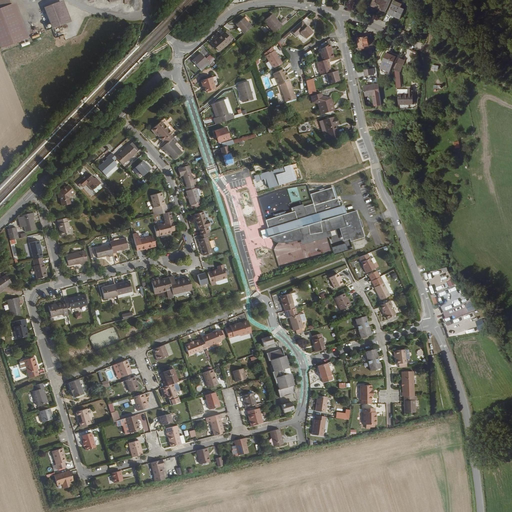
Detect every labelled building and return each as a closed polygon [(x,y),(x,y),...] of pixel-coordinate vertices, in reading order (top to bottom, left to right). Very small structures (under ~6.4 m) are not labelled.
[(0,0),(0,10),(10,6),(7,0),(0,0)] [(373,0),(371,6),(385,12),(389,4),(379,0),(373,0)] [(62,4),(58,5),(67,26),(70,24),(62,4)] [(404,10),(392,4),(388,14),(400,20),(404,10)] [(10,6),(23,42),(28,40),(14,5),(10,6)] [(58,5),(44,10),(53,31),(67,26),(58,5)] [(10,6),(0,10),(0,49),(0,50),(23,42),(10,6)] [(272,15),(264,22),(274,34),(282,27),(272,15)] [(235,26),(243,34),(251,28),(243,19),(235,26)] [(312,34),(302,21),(290,32),(295,38),(300,34),(306,40),(312,34)] [(235,38),(228,30),(225,33),(232,40),(235,38)] [(223,35),(222,35),(212,44),(219,52),(232,40),(225,33),(223,35)] [(369,45),(368,37),(358,38),(360,47),(369,45)] [(322,61),(327,59),(334,57),(329,44),(318,51),(322,61)] [(273,69),(282,63),(272,47),(264,54),(273,69)] [(388,52),(387,54),(396,57),(394,62),(395,63),(398,57),(388,52)] [(193,61),(202,71),(216,59),(211,55),(207,59),(202,53),(193,61)] [(396,57),(387,54),(382,65),(384,73),(389,75),(394,62),(396,57)] [(322,61),(316,63),(320,74),(330,71),(327,59),(322,61)] [(273,74),(278,86),(280,85),(288,81),(283,70),(273,74)] [(336,71),(325,74),(328,84),(339,80),(336,71)] [(203,85),(204,85),(205,89),(206,92),(216,89),(212,78),(201,81),(203,85)] [(311,78),(304,80),(308,94),(315,91),(311,78)] [(253,102),(248,83),(238,85),(243,104),(253,102)] [(280,86),(285,102),(296,99),(294,95),(290,83),(280,86)] [(377,108),(382,107),(379,86),(366,88),(367,98),(375,97),(377,108)] [(409,92),(409,96),(400,96),(399,96),(399,106),(415,105),(415,97),(414,97),(413,92),(409,92)] [(320,93),(310,96),(312,102),(317,103),(321,104),(322,108),(321,114),(334,110),(331,101),(326,100),(325,97),(321,96),(320,93)] [(213,103),(220,123),(230,120),(224,100),(213,103)] [(220,123),(213,103),(212,104),(216,117),(213,117),(215,124),(220,123)] [(336,124),(335,118),(331,119),(331,118),(321,121),(326,137),(336,134),(333,125),(336,124)] [(164,140),(167,143),(173,137),(170,134),(171,133),(160,121),(151,130),(157,136),(158,135),(163,141),(164,140)] [(227,138),(224,128),(215,131),(218,141),(227,138)] [(223,147),(227,146),(254,137),(253,133),(230,140),(229,139),(221,142),(223,147)] [(177,141),(174,137),(173,137),(167,143),(162,148),(165,151),(166,150),(170,154),(174,158),(182,151),(175,144),(177,141)] [(133,143),(130,145),(137,152),(139,150),(133,143)] [(130,145),(115,157),(116,158),(122,165),(137,152),(130,145)] [(223,147),(220,148),(225,166),(232,164),(227,146),(223,147)] [(115,157),(112,153),(106,158),(107,159),(98,167),(105,175),(109,172),(116,166),(117,164),(114,161),(116,158),(115,157)] [(151,168),(148,165),(147,166),(145,164),(143,160),(135,167),(143,176),(151,168)] [(183,176),(186,187),(194,185),(195,184),(197,183),(196,179),(192,180),(187,164),(181,166),(181,168),(177,169),(180,176),(183,176)] [(116,166),(109,172),(111,175),(118,168),(116,166)] [(101,183),(97,179),(93,179),(88,173),(79,182),(79,183),(78,184),(81,187),(82,186),(84,188),(87,185),(93,191),(101,183)] [(201,202),(195,184),(194,185),(186,187),(184,188),(190,205),(201,202)] [(76,194),(69,186),(66,188),(65,187),(60,192),(61,192),(60,194),(60,200),(61,206),(70,206),(69,197),(71,196),(72,197),(76,194)] [(152,208),(154,216),(163,213),(166,213),(167,213),(162,192),(151,195),(154,207),(152,208)] [(324,223),(326,230),(327,232),(329,231),(340,228),(347,226),(350,239),(364,234),(361,225),(363,224),(361,217),(359,217),(358,216),(357,210),(346,213),(344,206),(341,207),(340,205),(343,204),(342,200),(339,201),(338,198),(328,201),(327,198),(323,200),(324,202),(314,205),(314,203),(304,207),(306,215),(298,218),(296,211),(285,214),(285,212),(275,215),(276,217),(266,220),(268,224),(269,230),(272,229),(273,232),(270,233),(272,238),(277,242),(281,243),(284,243),(288,242),(291,242),(295,241),(298,241),(302,240),(303,239),(301,231),(308,228),(310,234),(322,232),(323,232),(321,224),(324,223)] [(294,207),(296,211),(298,218),(306,215),(304,207),(303,204),(294,207)] [(171,232),(175,231),(170,212),(167,213),(166,213),(163,213),(166,223),(154,226),(156,237),(172,233),(171,232)] [(33,213),(21,216),(22,217),(24,226),(25,232),(35,230),(33,218),(34,218),(33,213)] [(206,233),(209,232),(208,227),(209,226),(207,220),(206,220),(204,214),(195,217),(200,235),(206,233)] [(70,234),(67,218),(57,220),(61,236),(70,234)] [(321,224),(323,232),(322,232),(310,234),(308,228),(301,231),(303,239),(302,240),(302,241),(303,245),(331,236),(329,231),(327,232),(326,230),(324,223),(321,224)] [(347,226),(340,228),(344,241),(350,239),(347,226)] [(10,241),(19,239),(16,229),(7,231),(10,241)] [(138,233),(133,235),(136,251),(146,249),(148,248),(152,247),(150,236),(139,239),(138,233)] [(200,235),(198,236),(199,239),(198,240),(203,256),(213,253),(206,233),(200,235)] [(126,238),(110,242),(110,244),(113,253),(116,252),(116,251),(128,248),(126,238)] [(42,258),(43,257),(39,241),(29,243),(33,260),(42,258)] [(333,247),(335,254),(348,250),(346,243),(333,247)] [(110,257),(113,256),(113,253),(110,244),(95,248),(97,258),(109,255),(110,257)] [(87,260),(85,251),(65,255),(68,266),(80,263),(81,265),(84,264),(84,261),(87,260)] [(371,257),(369,253),(360,257),(364,265),(367,271),(376,267),(374,262),(371,257)] [(43,264),(42,258),(33,260),(35,266),(34,267),(37,280),(48,277),(44,264),(43,264)] [(227,277),(223,264),(219,266),(220,269),(208,272),(211,285),(216,283),(215,281),(227,277)] [(338,273),(330,277),(335,288),(343,283),(338,273)] [(0,291),(12,284),(6,275),(0,278),(0,291)] [(175,281),(173,276),(168,278),(172,291),(172,294),(192,290),(189,278),(183,279),(183,281),(179,282),(179,280),(175,281)] [(388,288),(387,288),(384,282),(381,276),(372,280),(379,292),(382,299),(391,295),(388,288)] [(172,291),(168,278),(161,279),(161,281),(159,281),(159,280),(158,277),(151,279),(155,295),(172,291)] [(446,282),(449,287),(455,284),(451,279),(446,282)] [(129,281),(115,284),(117,295),(132,291),(129,281)] [(115,284),(109,286),(101,288),(104,299),(117,295),(115,284)] [(285,305),(286,310),(295,307),(294,302),(291,292),(281,296),(284,305),(285,305)] [(344,293),(335,297),(341,310),(350,305),(344,293)] [(68,297),(64,298),(65,302),(66,308),(70,307),(70,309),(87,305),(85,294),(68,298),(68,297)] [(439,296),(431,299),(434,305),(441,302),(439,296)] [(19,302),(18,297),(7,300),(10,316),(21,314),(18,302),(19,302)] [(393,304),(391,299),(381,304),(388,317),(396,313),(392,305),(393,304)] [(66,308),(65,302),(48,306),(51,316),(63,314),(63,316),(68,315),(66,308)] [(295,307),(286,310),(288,316),(291,316),(294,329),(304,326),(300,313),(297,314),(295,307)] [(371,334),(369,325),(366,316),(356,319),(358,328),(361,337),(371,334)] [(24,319),(13,322),(14,327),(14,328),(17,339),(28,337),(25,325),(25,324),(24,319)] [(240,335),(252,331),(248,319),(230,324),(230,325),(225,327),(229,337),(239,334),(240,335)] [(482,319),(475,321),(478,331),(485,329),(482,319)] [(202,336),(203,337),(206,344),(221,339),(221,337),(224,336),(221,329),(218,330),(217,329),(212,331),(213,332),(202,336)] [(315,346),(316,351),(325,348),(321,333),(313,335),(315,344),(316,346),(315,346)] [(272,334),(261,338),(264,345),(274,342),(272,334)] [(190,354),(207,347),(206,344),(203,337),(186,344),(190,354)] [(169,354),(165,343),(155,347),(157,353),(156,354),(158,358),(169,354)] [(294,385),(290,373),(283,375),(282,369),(288,367),(285,356),(283,356),(281,348),(267,352),(269,360),(271,360),(274,370),(273,371),(275,377),(276,377),(280,389),(278,389),(281,397),(295,393),(292,385),(294,385)] [(380,368),(375,348),(364,351),(370,370),(380,368)] [(398,363),(400,363),(401,367),(408,366),(405,348),(395,350),(395,357),(397,357),(398,363)] [(27,359),(32,376),(41,374),(39,368),(38,364),(39,364),(37,356),(27,359)] [(132,371),(127,358),(118,362),(123,375),(132,371)] [(327,362),(318,365),(323,382),(333,379),(327,362)] [(166,384),(174,382),(179,380),(174,366),(164,370),(167,379),(164,379),(166,384)] [(283,375),(290,373),(288,367),(282,369),(283,375)] [(218,383),(213,368),(203,371),(208,387),(218,383)] [(402,371),(403,396),(404,396),(414,396),(414,371),(402,371)] [(138,387),(133,375),(126,378),(130,390),(138,387)] [(78,377),(69,381),(70,386),(72,391),(74,396),(84,392),(78,377)] [(42,382),(35,385),(37,390),(32,391),(37,405),(46,402),(42,388),(44,388),(42,382)] [(165,385),(171,403),(181,401),(174,382),(166,384),(165,385)] [(362,403),(371,403),(371,396),(372,396),(372,385),(365,385),(365,386),(360,387),(361,399),(362,399),(362,403)] [(219,405),(215,391),(206,394),(210,408),(219,405)] [(133,395),(134,397),(138,409),(149,406),(147,402),(144,395),(144,392),(133,395)] [(246,406),(256,404),(253,392),(244,394),(246,402),(245,402),(246,406)] [(328,396),(318,395),(316,410),(326,411),(328,396)] [(416,400),(416,396),(414,396),(404,396),(405,413),(416,412),(415,400),(416,400)] [(292,401),(282,404),(284,412),(294,409),(292,401)] [(87,406),(76,409),(81,424),(91,421),(87,406)] [(50,407),(38,411),(39,416),(41,415),(42,421),(54,418),(52,414),(51,414),(50,412),(51,411),(50,407)] [(252,425),(262,422),(259,408),(249,410),(250,414),(249,414),(252,425)] [(373,408),(364,408),(365,424),(375,424),(375,416),(373,416),(373,408)] [(335,412),(334,418),(347,420),(348,410),(344,409),(343,413),(335,412)] [(111,412),(114,420),(120,418),(119,414),(118,415),(116,410),(111,412)] [(171,412),(160,415),(163,423),(173,420),(171,412)] [(135,414),(126,416),(131,432),(140,429),(135,414)] [(326,416),(317,415),(316,419),(315,419),(313,434),(324,436),(326,416)] [(211,420),(215,434),(225,432),(221,418),(211,420)] [(172,446),(182,443),(180,436),(178,429),(179,429),(177,424),(167,426),(168,431),(167,431),(168,435),(169,435),(172,446)] [(283,443),(279,428),(270,431),(274,446),(283,443)] [(92,431),(83,434),(84,437),(83,437),(84,441),(85,444),(86,448),(96,445),(92,431)] [(247,441),(246,437),(235,440),(238,454),(249,452),(246,441),(247,441)] [(130,442),(133,456),(143,453),(140,440),(130,442)] [(62,447),(52,450),(58,469),(66,466),(64,461),(65,460),(63,453),(64,453),(62,447)] [(208,452),(207,447),(197,450),(200,463),(209,460),(207,452),(208,452)] [(154,476),(155,481),(165,478),(161,465),(164,464),(162,458),(151,461),(154,476)] [(70,469),(54,474),(57,484),(62,483),(63,487),(69,485),(68,481),(73,479),(70,469)] [(120,469),(111,472),(113,482),(122,479),(120,469)]
